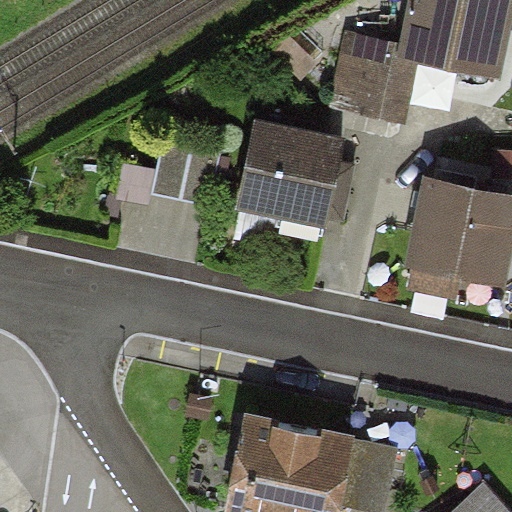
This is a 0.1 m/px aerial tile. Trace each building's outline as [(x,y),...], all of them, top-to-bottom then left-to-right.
[(511,0),(430,0),(418,51),(358,36),(342,103),(423,123),(439,62),(511,80),(511,0)] [(365,145),(267,127),(250,218),(348,236),(365,145)] [(511,196),(438,183),(421,272),(511,289),(511,196)] [(358,511),(373,436),(258,414),(240,510),(248,511),(358,511)] [(511,511),(492,490),(467,511),(511,511)]
